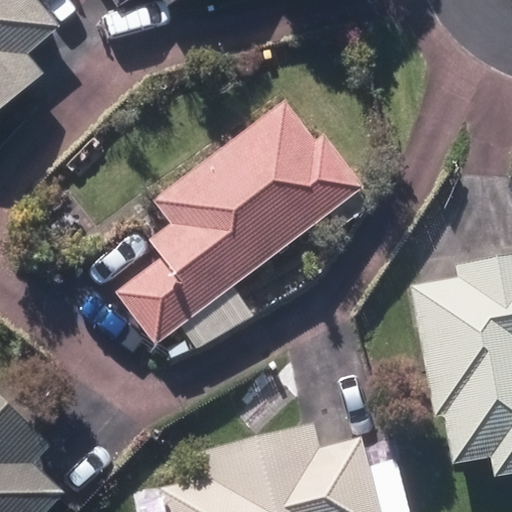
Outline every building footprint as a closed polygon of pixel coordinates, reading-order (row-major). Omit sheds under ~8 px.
[(0,0),(0,117),(42,81),(25,63),(58,34),(28,0),(0,0)] [(108,0),(118,15),(141,0),(160,0),(169,14),(191,0),(108,0)] [(114,297),(157,354),(190,329),(206,352),(254,323),(233,296),(364,196),(324,142),(315,150),(284,108),(153,208),(170,231),(148,249),(160,262),(114,297)] [(333,225),(341,236),(364,217),(356,207),(333,225)] [(491,468),(493,486),(511,482),(511,263),(456,272),(458,285),(410,293),(432,427),(444,425),(451,473),(491,468)] [(266,307),(270,313),(308,292),(305,286),(314,280),(306,266),(251,298),(259,311),(266,307)] [(0,511),(53,511),(64,500),(34,473),(52,453),(0,405),(0,511)] [(379,511),(363,445),(320,456),(314,431),(199,460),(206,485),(161,496),(164,511),(379,511)]
